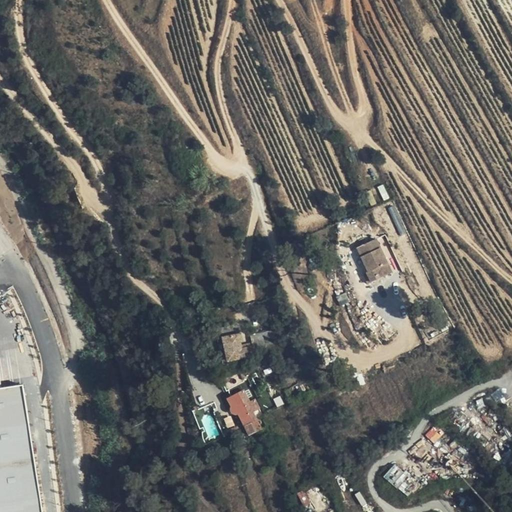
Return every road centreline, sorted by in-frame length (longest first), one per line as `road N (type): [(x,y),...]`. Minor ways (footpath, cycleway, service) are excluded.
road 1 (track): [(0,80),(93,197),(109,191),(97,159),(30,62),(19,0)]
road 2 (track): [(107,0),(223,163),(232,163),(238,146),(218,86),(231,0)]
road 3 (unclassified): [(77,511),(52,364),(0,247)]
road 4 (track): [(276,0),(348,123),(363,116),(363,105),(346,0)]
